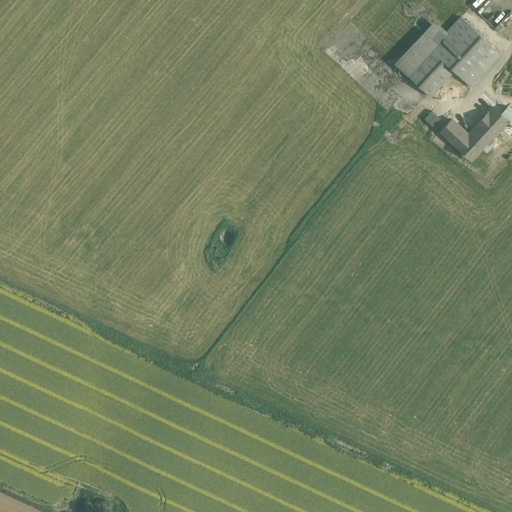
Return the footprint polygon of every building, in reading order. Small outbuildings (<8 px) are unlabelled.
[(500,54),(460,17),(444,33),(407,74),(430,95),(453,69),(471,85),(500,54)] [(394,62),(407,74),(444,33),(431,22),(394,62)] [(511,110),(507,106),(500,114),(508,120),(507,121),(511,125),(511,110)] [(493,107),(466,135),(456,126),(447,136),(464,152),(471,145),(476,150),(481,145),(487,150),(497,139),(494,136),(507,121),(508,120),(500,114),(493,107)] [(432,111),(424,119),(431,126),(439,118),(432,111)] [(452,119),(441,131),(447,136),(456,126),(457,125),(452,119)]
